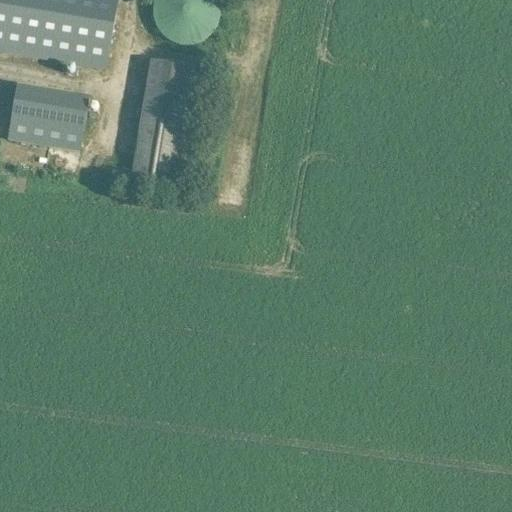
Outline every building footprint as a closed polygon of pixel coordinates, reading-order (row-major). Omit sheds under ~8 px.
[(0,0),(0,53),(106,72),(118,0),(0,0)] [(158,33),(165,42),(173,47),(182,48),(193,48),(201,45),(209,40),(215,33),(219,24),(221,14),(219,4),(216,0),(156,0),(155,3),(153,13),(154,22),(158,33)] [(151,63),(141,121),(199,130),(208,74),(151,63)] [(17,88),(8,141),(80,153),(89,101),(17,88)] [(199,130),(141,121),(131,181),(188,190),(199,130)]
